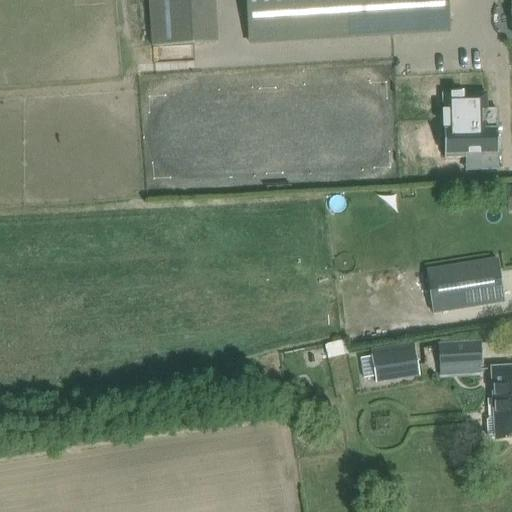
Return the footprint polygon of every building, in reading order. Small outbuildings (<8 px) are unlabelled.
[(214,0),(148,0),(151,47),(217,43),(214,0)] [(246,0),(249,44),(450,33),(448,0),(246,0)] [(443,95),(444,142),(445,158),(498,157),(497,110),(485,110),(485,94),(443,95)] [(497,259),(426,271),(433,313),(504,302),(497,259)] [(485,332),(487,343),(501,341),(499,330),(485,332)] [(438,343),(440,375),(480,373),(479,367),(483,367),(482,340),(438,343)] [(372,356),(360,358),(363,378),(375,377),(376,383),(418,376),(414,347),(371,353),(372,356)] [(511,367),(491,369),(494,418),(489,419),(487,421),(488,437),(490,439),(511,437),(511,367)]
